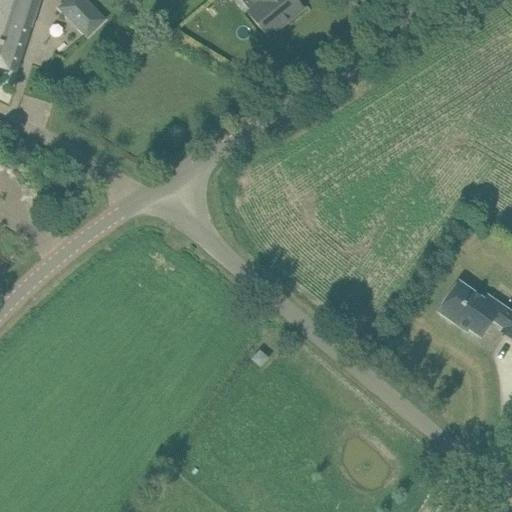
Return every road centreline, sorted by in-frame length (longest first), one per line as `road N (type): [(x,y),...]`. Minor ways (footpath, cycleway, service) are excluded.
road 1 (unclassified): [(511,493),(468,466),(195,225),(167,182)]
road 2 (unclassified): [(167,182),(461,0)]
road 3 (unclassified): [(0,314),(55,261),(167,182)]
